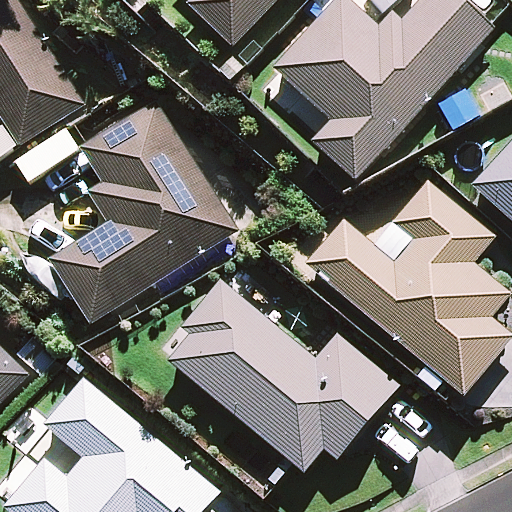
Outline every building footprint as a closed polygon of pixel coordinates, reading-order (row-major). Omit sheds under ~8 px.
[(17,0),(0,0),(0,116),(21,150),(87,108),(17,0)] [(194,0),(189,6),(234,50),(281,0),(194,0)] [(314,143),(357,182),(495,30),(461,0),(423,0),(403,23),(393,15),(380,29),(348,0),(338,0),(274,70),(333,122),(314,143)] [(50,262),(91,326),(240,232),(156,102),(81,150),(103,184),(89,194),(109,224),(50,262)] [(511,145),(474,188),(511,221),(511,145)] [(346,221),(307,266),(464,400),(511,343),(511,335),(494,320),(511,298),(511,294),(475,264),(497,239),(429,182),(393,224),(414,241),(396,263),(346,221)] [(190,336),(169,361),(305,475),(325,451),(339,463),(401,388),(339,335),(317,361),(222,282),(182,330),(190,336)] [(0,403),(28,373),(0,346),(0,403)] [(206,511),(221,495),(83,381),(45,427),(84,460),(69,479),(46,460),(5,510),(7,511),(206,511)]
